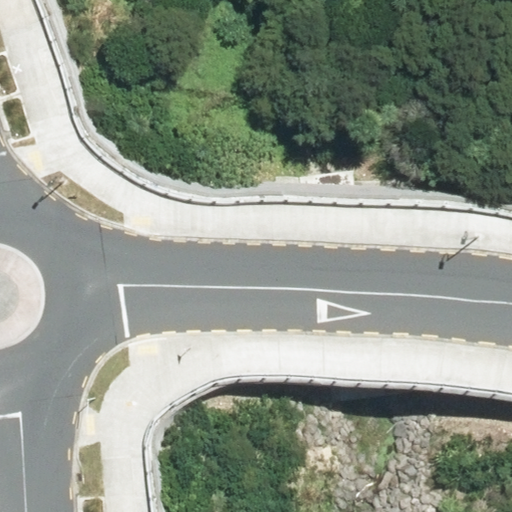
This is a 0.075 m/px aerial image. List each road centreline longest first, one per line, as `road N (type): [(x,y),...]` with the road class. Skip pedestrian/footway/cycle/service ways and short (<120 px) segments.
road 1 (residential): [(80,282),(511,292)]
road 2 (residential): [(25,511),(22,419),(10,381)]
road 3 (residential): [(80,282),(63,344),(10,381)]
road 4 (residential): [(0,198),(39,212),(60,231),(80,282)]
